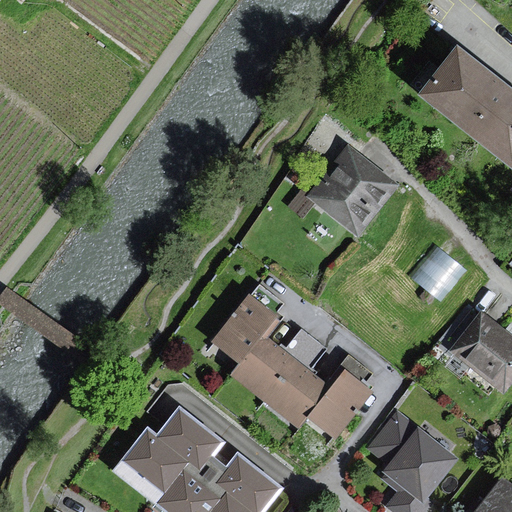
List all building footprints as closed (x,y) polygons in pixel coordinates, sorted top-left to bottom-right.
[(511,89),(459,48),(422,94),(511,165),(511,89)] [(290,206),(302,216),(313,203),(355,236),(397,184),(349,147),(328,174),(309,198),(301,191),(290,206)] [(464,269),(435,246),(409,279),(438,302),(464,269)] [(276,314),(247,292),(210,341),(239,362),(261,333),(276,314)] [(511,336),(507,332),(483,313),(453,350),(504,391),(511,380),(511,336)] [(312,366),(329,345),(303,325),(286,346),(312,366)] [(296,359),(261,333),(239,362),(229,375),(264,401),(296,359)] [(349,352),(342,363),(363,378),(370,367),(349,352)] [(329,384),(296,359),(264,401),(297,426),(305,415),(329,384)] [(343,365),(329,384),(305,415),(336,439),(374,389),(343,365)] [(147,425),(122,456),(165,490),(158,499),(173,511),(259,511),(280,485),(237,451),(225,466),(211,455),(223,440),(178,404),(156,432),(147,425)] [(386,472),(382,476),(399,489),(386,505),(395,511),(421,511),(431,500),(424,495),(456,456),(417,425),(398,409),(368,446),(387,462),(382,468),(386,472)] [(511,511),(511,484),(503,477),(475,511),(511,511)]
